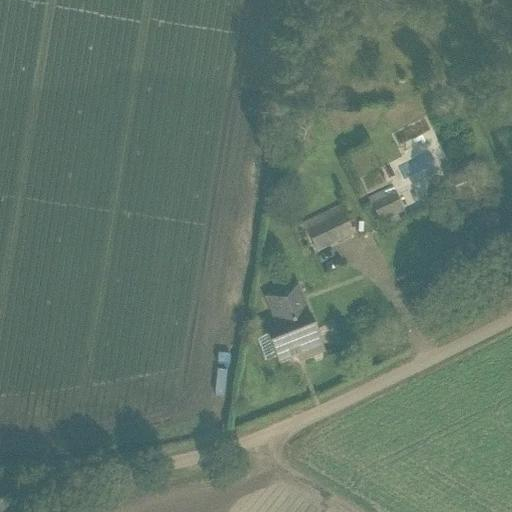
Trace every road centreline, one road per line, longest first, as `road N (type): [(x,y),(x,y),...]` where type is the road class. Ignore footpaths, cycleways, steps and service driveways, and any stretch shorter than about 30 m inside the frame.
road 1 (unclassified): [(61,480),(253,441),(511,314)]
road 2 (track): [(253,441),(368,511)]
